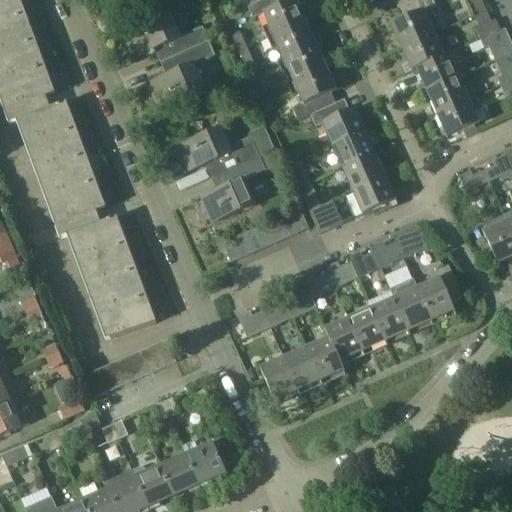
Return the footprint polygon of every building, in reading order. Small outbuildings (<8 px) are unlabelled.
[(0,0),(0,89),(9,113),(4,114),(6,120),(48,105),(46,99),(55,95),(20,0),(0,0)] [(262,29),(267,40),(305,23),(298,8),(305,5),(302,0),(293,0),(290,2),(289,0),(263,0),(247,7),(253,20),(263,15),(268,26),(262,29)] [(391,25),(402,49),(440,32),(435,21),(429,24),(424,13),(436,7),(432,0),(419,0),(404,7),(400,9),(404,19),(391,25)] [(467,0),(474,17),(486,12),(481,1),(482,0),(467,0)] [(491,23),(486,12),(474,17),(479,28),(476,30),(481,41),(501,33),(495,21),(491,23)] [(156,51),(161,64),(209,43),(203,28),(180,38),(170,15),(128,33),(139,58),(156,51)] [(278,47),(283,60),(284,60),(315,46),(316,47),(322,44),(319,36),(312,39),(305,23),(267,40),(271,50),(278,47)] [(511,45),(505,31),(501,33),(481,41),(484,49),(489,47),(496,62),(511,54),(511,45)] [(402,66),(407,75),(417,71),(416,69),(444,57),(439,45),(445,43),(440,32),(402,49),(408,64),(402,66)] [(240,35),(232,39),(237,49),(245,46),(240,35)] [(209,43),(161,64),(167,77),(151,84),(162,109),(204,91),(194,67),(216,57),(209,43)] [(322,61),(316,47),(315,46),(284,60),(283,60),(277,63),(282,74),(288,71),(293,83),(326,69),(333,66),(329,58),(322,61)] [(455,52),(444,57),(416,69),(417,71),(423,85),(417,88),(420,96),(460,79),(454,66),(460,63),(455,52)] [(511,54),(496,62),(502,77),(497,79),(501,87),(511,82),(511,54)] [(244,65),(249,75),(257,72),(252,61),(244,65)] [(332,84),(326,69),(293,83),(287,85),(292,96),(298,94),(303,105),(292,110),(298,123),(311,117),(310,116),(345,101),(345,100),(336,104),(331,94),(343,89),(339,81),(332,84)] [(430,101),(436,115),(476,98),(471,88),(465,90),(460,79),(420,96),(424,104),(430,101)] [(511,82),(501,87),(505,95),(509,93),(511,98),(511,82)] [(254,87),(259,98),(267,95),(262,84),(254,87)] [(268,98),(261,101),(265,112),(273,109),(268,98)] [(480,109),(476,98),(436,115),(447,139),(462,132),(466,139),(477,134),(474,127),(479,125),(473,112),(480,109)] [(322,125),(332,147),(365,133),(354,110),(342,115),(337,105),(345,102),(345,101),(310,116),(311,117),(316,128),(322,125)] [(57,235),(98,219),(96,213),(105,210),(67,105),(50,111),(48,105),(6,120),(8,126),(20,122),(60,227),(55,228),(57,235)] [(206,166),(211,179),(260,157),(254,143),(231,153),(221,129),(179,148),(190,173),(206,166)] [(375,156),(365,133),(332,147),(342,170),(375,156)] [(342,170),(353,193),(385,179),(375,156),(342,170)] [(260,157),(211,179),(217,192),(201,199),(212,224),(255,205),(244,181),(266,171),(260,157)] [(495,167),(484,172),(489,183),(500,178),(502,182),(511,178),(511,173),(505,157),(493,162),(495,167)] [(289,167),(299,190),(311,184),(301,161),(289,167)] [(458,178),(467,198),(480,192),(478,188),(489,183),(484,172),(472,177),(471,172),(458,178)] [(385,179),(353,193),(363,216),(395,202),(385,179)] [(299,190),(309,212),(321,207),(311,184),(299,190)] [(321,207),(309,212),(319,235),(331,230),(321,207)] [(299,209),(289,214),(298,234),(308,229),(299,209)] [(511,213),(503,217),(511,236),(511,213)] [(289,214),(278,219),(287,239),(298,234),(289,214)] [(511,258),(511,236),(503,217),(493,222),(496,228),(483,233),(486,238),(478,242),(483,253),(491,249),(498,265),(511,258)] [(98,219),(57,235),(59,241),(72,236),(110,341),(156,323),(118,219),(101,226),(98,219)] [(276,244),(287,239),(278,219),(267,223),(276,244)] [(267,223),(256,228),(265,248),(276,244),(267,223)] [(265,248),(256,228),(245,233),(254,253),(265,248)] [(427,250),(418,229),(395,239),(397,244),(404,260),(427,250)] [(243,258),(254,253),(245,233),(234,238),(243,258)] [(0,236),(0,251),(12,246),(6,234),(0,236)] [(231,263),(243,258),(234,238),(222,243),(231,263)] [(372,249),(374,254),(381,270),(404,260),(397,244),(385,249),(383,244),(372,249)] [(12,246),(0,251),(0,266),(17,259),(12,246)] [(349,259),(351,264),(358,281),(381,270),(374,254),(363,259),(361,254),(349,259)] [(340,269),(338,264),(326,269),(328,274),(335,291),(358,281),(351,264),(340,269)] [(417,291),(433,327),(457,317),(451,305),(463,300),(449,268),(436,273),(439,281),(417,291)] [(303,280),(309,293),(313,300),(335,291),(328,274),(317,279),(315,274),(303,280)] [(433,327),(417,291),(413,282),(390,293),(391,295),(410,338),(433,327)] [(284,299),(286,303),(293,320),(317,310),(313,300),(309,293),(298,298),(296,294),(284,299)] [(387,348),(410,338),(391,295),(381,300),(383,305),(371,311),(387,348)] [(22,304),(26,313),(39,307),(35,299),(22,304)] [(261,309),(263,314),(270,330),(293,320),(286,303),(275,308),(273,304),(261,309)] [(39,307),(26,313),(30,322),(42,316),(39,307)] [(364,358),(387,348),(371,311),(348,321),(364,358)] [(250,314),(238,319),(247,340),(270,330),(263,314),(252,318),(250,314)] [(341,368),(342,368),(364,358),(348,321),(325,331),(329,340),(341,368)] [(329,340),(306,350),(322,387),(346,377),(342,368),(341,368),(329,340)] [(156,347),(166,369),(176,365),(166,342),(156,347)] [(43,353),(47,362),(60,356),(56,347),(43,353)] [(146,351),(156,374),(166,369),(156,347),(146,351)] [(299,398),(322,387),(306,350),(283,361),(299,398)] [(135,356),(145,379),(156,374),(146,351),(135,356)] [(60,356),(47,362),(51,370),(64,365),(60,356)] [(123,361),(133,384),(145,379),(135,356),(123,361)] [(113,366),(123,388),(133,384),(123,361),(113,366)] [(277,407),(299,398),(283,361),(260,370),(277,407)] [(123,388),(113,366),(102,371),(112,393),(123,388)] [(91,376),(101,398),(112,393),(102,371),(91,376)] [(79,381),(89,403),(101,398),(91,376),(79,381)] [(0,381),(0,410),(11,406),(0,382),(0,381)] [(59,410),(65,422),(85,413),(80,401),(59,410)] [(174,401),(164,405),(170,419),(180,415),(174,401)] [(170,419),(164,405),(154,410),(160,423),(170,419)] [(11,406),(0,410),(0,439),(21,430),(11,406)] [(123,423),(112,428),(118,442),(129,437),(123,423)] [(112,428),(102,432),(108,446),(118,442),(112,428)] [(64,431),(54,435),(61,450),(70,445),(64,431)] [(54,435),(45,440),(51,454),(61,450),(54,435)] [(183,450),(186,457),(199,487),(225,476),(212,445),(198,452),(194,444),(183,450)] [(24,449),(3,458),(8,469),(29,460),(24,449)] [(174,499),(199,487),(186,457),(160,468),(174,499)] [(148,510),(174,499),(160,468),(148,474),(147,472),(142,470),(132,474),(148,510)] [(118,511),(143,511),(148,510),(132,474),(106,485),(109,491),(118,511)] [(118,511),(109,491),(83,502),(87,511),(118,511)] [(87,511),(83,502),(60,511),(87,511)]
